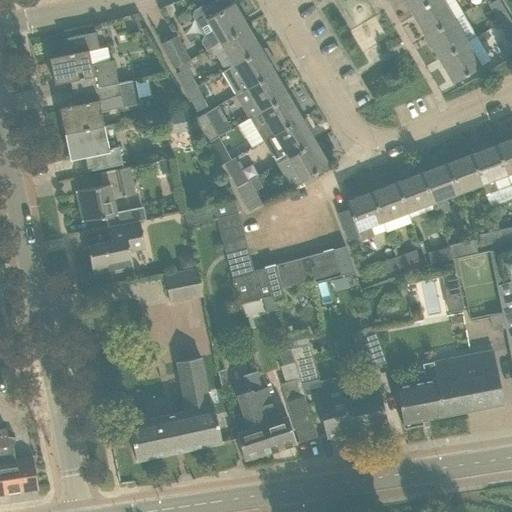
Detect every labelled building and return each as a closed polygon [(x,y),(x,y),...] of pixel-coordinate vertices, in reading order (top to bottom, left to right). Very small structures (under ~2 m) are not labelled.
[(404,0),(412,12),(432,0),(404,0)] [(425,36),(463,13),(454,0),(432,0),(412,12),(425,36)] [(498,24),(509,18),(498,0),(493,0),(486,5),(498,24)] [(206,50),(246,26),(232,3),(206,19),(212,30),(203,35),(201,41),(206,50)] [(137,13),(131,14),(137,30),(144,27),(137,13)] [(452,21),(463,14),(463,13),(425,36),(439,59),(465,43),(452,21)] [(509,43),(511,40),(511,23),(509,18),(498,24),(502,31),(509,43)] [(259,49),(246,26),(206,50),(220,42),(233,65),(259,49)] [(68,53),(48,57),(48,59),(50,58),(55,82),(53,83),(53,84),(70,81),(78,79),(81,91),(117,84),(115,71),(113,60),(109,61),(91,64),(88,51),(98,49),(94,32),(65,38),(68,53)] [(173,68),(189,60),(176,35),(160,44),(173,68)] [(465,43),(439,59),(453,82),(454,81),(479,66),(490,60),(477,36),(465,43)] [(268,64),(272,59),(266,48),(259,49),(233,65),(222,72),(235,94),(273,72),(268,64)] [(186,92),(196,87),(186,68),(176,73),(186,92)] [(235,94),(249,117),(286,95),(273,72),(235,94)] [(74,104),(58,108),(58,109),(60,108),(65,132),(102,125),(100,112),(139,105),(137,97),(149,95),(146,78),(134,80),(117,84),(81,91),(83,102),(74,104)] [(196,87),(186,92),(196,111),(200,109),(206,106),(198,91),(196,87)] [(286,95),(249,117),(262,141),(274,134),(300,118),(286,95)] [(204,143),(215,137),(230,129),(218,106),(192,120),(204,143)] [(167,135),(191,131),(187,111),(164,115),(167,135)] [(276,163),(314,141),(300,118),(274,134),(262,141),(276,163)] [(102,125),(65,132),(71,157),(69,158),(69,159),(84,156),(94,154),(96,167),(86,169),(87,170),(106,166),(121,163),(117,145),(107,147),(103,126),(102,125)] [(234,157),(228,160),(215,137),(204,143),(218,168),(219,167),(218,167),(234,157)] [(506,174),(511,171),(511,138),(495,145),(506,174)] [(295,171),(304,185),(318,177),(315,172),(327,164),(321,154),(324,151),(319,143),(315,143),(314,141),(276,163),(282,174),(287,176),(295,171)] [(494,145),(492,142),(489,141),(480,145),(478,148),(480,151),(471,154),(486,194),(497,190),(493,179),(506,174),(495,145),(494,145)] [(486,194),(471,154),(446,163),(456,192),(482,183),(486,194)] [(235,187),(246,180),(234,157),(218,167),(219,167),(223,165),(235,187)] [(444,197),(456,192),(446,163),(420,173),(431,202),(435,214),(448,209),(444,197)] [(113,200),(133,195),(128,167),(100,172),(102,185),(75,190),(81,221),(116,214),(113,200)] [(406,211),(431,202),(420,173),(395,182),(406,211)] [(249,181),(247,182),(246,180),(235,187),(248,211),(261,204),(249,181)] [(381,221),(406,211),(395,182),(370,192),(381,221)] [(368,225),(381,221),(370,192),(345,201),(348,209),(337,213),(347,239),(359,235),(361,240),(372,236),(368,225)] [(226,201),(183,213),(183,214),(186,227),(188,227),(202,223),(207,221),(214,219),(214,218),(237,212),(234,199),(226,201)] [(237,212),(214,218),(214,219),(217,229),(240,224),(238,214),(237,212)] [(130,253),(144,250),(139,221),(107,228),(110,241),(87,245),(92,273),(108,269),(109,273),(133,268),(130,253)] [(221,242),(244,236),(240,224),(217,229),(221,242)] [(502,242),(511,239),(511,226),(500,230),(502,242)] [(479,247),(502,242),(500,230),(477,235),(479,247)] [(224,254),(247,248),(244,236),(221,242),(224,254)] [(450,260),(472,255),(469,243),(447,248),(450,260)] [(333,249),(333,250),(339,272),(340,276),(353,272),(354,272),(345,247),(345,246),(344,246),(333,249)] [(227,266),(250,259),(247,248),(224,254),(227,266)] [(429,265),(450,260),(447,248),(427,253),(429,265)] [(333,249),(321,252),(321,254),(327,275),(339,272),(333,250),(333,249)] [(400,269),(420,261),(415,249),(395,257),(400,269)] [(321,252),(309,255),(310,257),(315,278),(327,275),(321,254),(321,252)] [(309,255),(297,259),(298,260),(304,281),(315,278),(310,257),(309,255)] [(363,282),(400,269),(395,257),(359,270),(363,282)] [(230,278),(253,271),(250,259),(227,266),(230,278)] [(297,259),(286,262),(286,263),(292,285),(304,281),(298,260),(297,259)] [(286,262),(274,265),(281,287),(292,285),(286,263),(286,262)] [(274,265),(263,268),(270,296),(273,302),(284,299),(281,287),(274,265)] [(170,304),(203,297),(196,268),(163,275),(170,304)] [(253,271),(230,278),(237,305),(262,298),(266,312),(275,309),(273,302),(270,296),(263,268),(253,270),(253,271)] [(511,290),(509,282),(496,286),(501,315),(504,327),(509,355),(511,353),(511,290)] [(501,315),(490,317),(492,329),(504,327),(501,315)] [(364,368),(385,363),(373,329),(355,333),(364,368)] [(290,349),(289,349),(291,357),(294,366),(300,384),(318,379),(309,344),(290,349)] [(503,404),(499,384),(492,350),(421,364),(424,381),(395,387),(403,428),(423,424),(422,420),(503,404)] [(185,410),(127,423),(135,460),(221,441),(213,404),(209,405),(199,357),(176,362),(185,409),(185,410)] [(297,379),(280,384),(298,444),(317,438),(300,384),(294,366),(291,357),(297,379)] [(245,384),(233,388),(236,395),(235,395),(246,431),(236,435),(236,437),(244,460),(271,451),(251,392),(261,388),(255,371),(242,376),(245,384)] [(350,431),(351,431),(343,397),(338,378),(322,382),(322,385),(313,387),(326,437),(337,434),(338,439),(351,436),(350,431)] [(348,380),(339,382),(338,378),(343,397),(351,431),(386,422),(378,390),(352,396),(348,380)] [(286,416),(276,420),(265,388),(261,389),(261,388),(251,392),(271,451),(295,443),(286,416)] [(225,435),(237,433),(232,410),(220,413),(225,435)] [(14,437),(7,436),(5,428),(0,429),(0,494),(37,488),(32,457),(14,459),(13,447),(14,437)]
